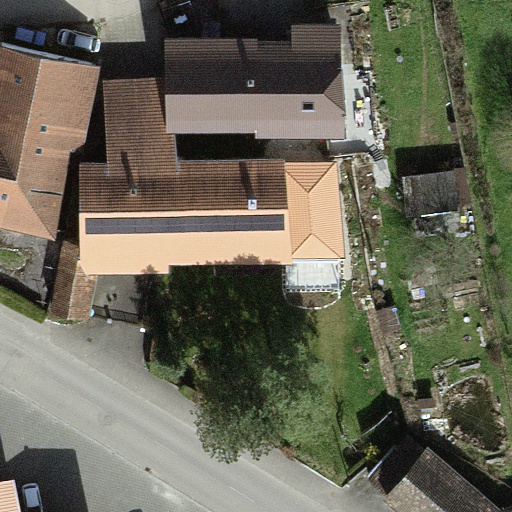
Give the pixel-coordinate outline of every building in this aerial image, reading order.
[(160,110),(160,134),(334,136),(334,61),(248,61),(248,49),(160,48),(160,110)] [(0,230),(50,240),(66,156),(75,158),(90,80),(0,62),(0,230)] [(160,134),(160,110),(107,110),(107,166),(78,166),(77,270),(284,272),(285,169),(160,168),(160,134)] [(331,169),(285,169),(284,272),(284,287),(330,288),(331,169)] [(439,180),(399,187),(405,224),(445,218),(439,180)] [(383,506),(390,511),(490,511),(422,460),(383,506)] [(11,511),(6,485),(0,486),(0,511),(11,511)]
